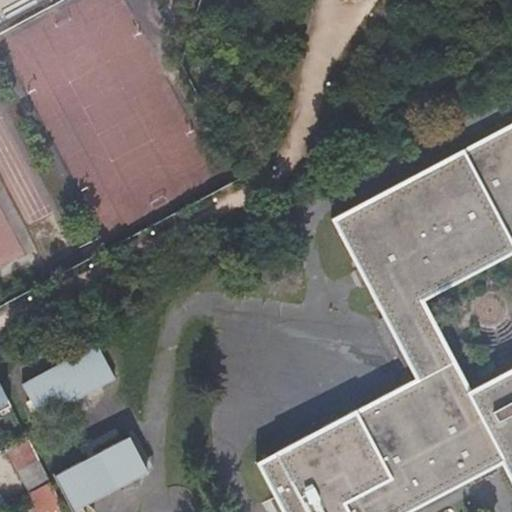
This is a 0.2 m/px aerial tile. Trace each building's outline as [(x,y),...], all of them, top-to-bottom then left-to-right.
[(511,125),(507,128),(330,220),(381,317),(375,320),(408,383),(255,463),(279,511),(399,511),(498,461),(511,488),(511,125)] [(93,345),(20,384),(29,400),(24,402),(29,411),(33,409),(38,418),(111,379),(93,345)] [(35,488),(48,481),(25,437),(3,449),(27,492),(35,488)] [(126,437),(54,475),(73,511),(145,473),(126,437)] [(38,511),(64,511),(65,511),(48,481),(35,488),(27,492),(38,511)]
